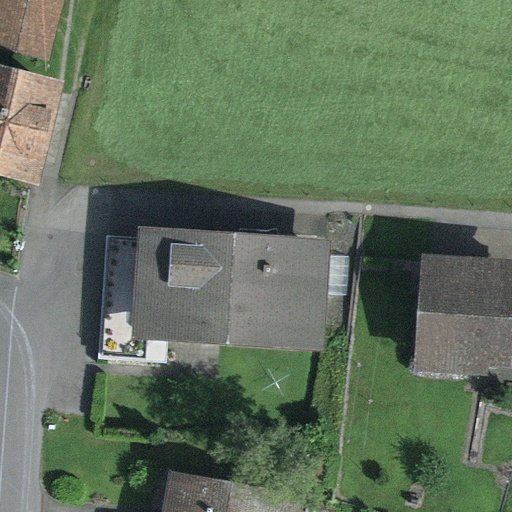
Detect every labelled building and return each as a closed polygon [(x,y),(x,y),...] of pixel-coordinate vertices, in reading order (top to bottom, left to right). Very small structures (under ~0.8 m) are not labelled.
[(0,0),(0,41),(42,51),(53,0),(0,0)] [(0,83),(0,172),(39,180),(56,95),(0,83)] [(316,255),(113,248),(109,345),(313,353),(316,255)] [(509,279),(431,275),(426,368),(479,371),(480,363),(504,365),(509,279)] [(177,486),(172,511),(280,511),(282,504),(177,486)]
